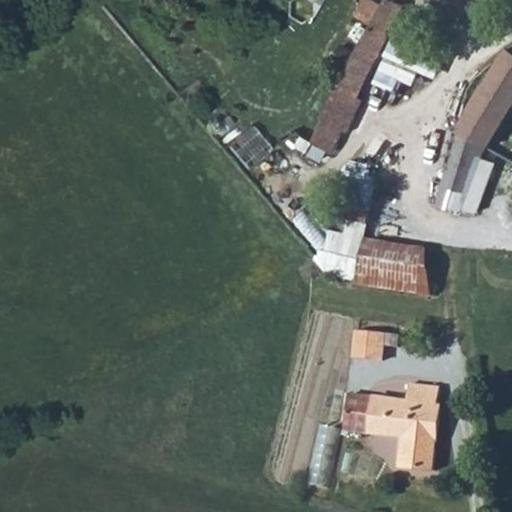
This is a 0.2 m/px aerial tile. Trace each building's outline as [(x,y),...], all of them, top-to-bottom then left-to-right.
[(376,0),(312,143),(330,152),(333,153),(343,131),(349,133),(357,116),(352,113),(401,7),(383,0),(376,0)] [(480,20),(481,28),(484,35),(495,35),(501,29),(502,20),(497,15),(488,13),(480,20)] [(404,74),(417,81),(424,68),(438,74),(449,50),(401,27),(377,78),(397,87),(404,74)] [(455,133),(484,150),(511,106),(511,54),(504,50),(455,133)] [(253,122),(229,142),(248,165),(272,146),(253,122)] [(436,210),(437,211),(458,220),(484,150),(455,133),(436,210)] [(348,198),(378,199),(379,164),(349,163),(348,198)] [(354,285),(426,294),(425,245),(360,238),(354,285)] [(354,357),(389,363),(393,338),(357,333),(354,357)] [(344,438),(354,439),(356,429),(404,437),(399,465),(429,470),(439,404),(435,403),(437,387),(389,379),(386,399),(351,394),(344,438)] [(311,480),(331,484),(343,427),(324,423),(311,480)]
